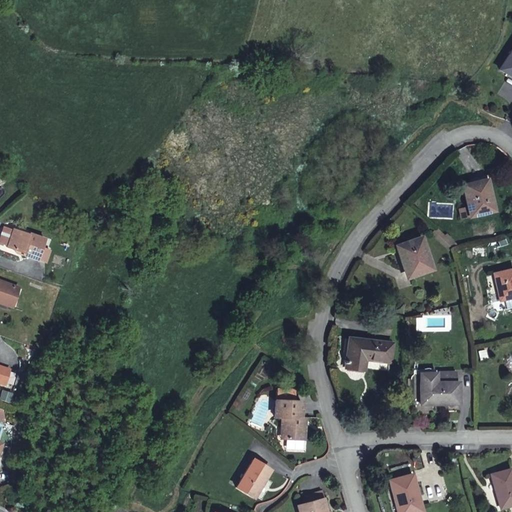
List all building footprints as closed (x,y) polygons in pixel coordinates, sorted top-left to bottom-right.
[(511,48),(499,68),(511,77),(511,48)] [(466,217),(488,211),(486,202),(488,201),(483,179),(458,185),(466,217)] [(22,257),(32,260),(36,262),(44,241),(29,235),(29,236),(28,236),(12,230),(6,248),(23,254),(22,257)] [(419,237),(399,244),(402,253),(395,255),(400,269),(405,268),(408,278),(430,270),(419,237)] [(402,253),(399,244),(392,246),(395,255),(402,253)] [(511,297),(511,270),(511,268),(491,273),(497,300),(511,297)] [(0,301),(7,304),(13,286),(0,281),(0,301)] [(19,288),(13,286),(7,304),(12,306),(19,288)] [(371,323),(370,332),(387,335),(388,326),(371,323)] [(387,371),(390,344),(347,338),(344,361),(342,361),(342,364),(344,364),(343,369),(362,371),(363,369),(387,371)] [(0,382),(4,384),(9,369),(0,365),(0,382)] [(456,382),(418,384),(419,406),(457,404),(456,382)] [(278,393),(278,403),(293,403),(293,393),(278,393)] [(278,403),(277,403),(276,420),(281,421),(281,427),(286,427),(286,439),(303,439),(303,421),(299,421),(299,404),(293,403),(278,403)] [(271,468),(255,458),(238,486),(253,495),(271,468)] [(511,481),(508,467),(488,473),(498,507),(511,503),(511,481)] [(416,511),(422,510),(412,473),(388,480),(394,499),(397,498),(400,511),(416,511)] [(305,504),(293,508),(294,511),(322,511),(316,493),(303,497),(305,504)]
